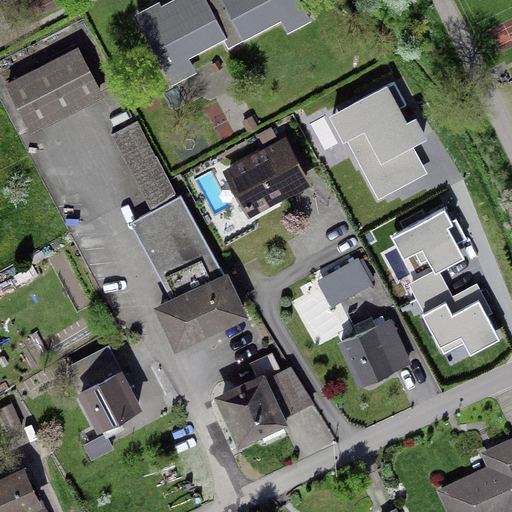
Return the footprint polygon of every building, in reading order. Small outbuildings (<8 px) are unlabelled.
[(174,0),(158,8),(161,14),(139,25),(160,64),(182,52),(184,57),(223,37),(242,27),(244,31),(282,10),(288,21),(302,14),(294,0),(174,0)] [(26,127),(97,90),(76,49),(5,86),(26,127)] [(387,77),(331,108),(378,195),(427,168),(412,140),(426,132),(415,112),(408,116),(403,106),(408,103),(395,79),(389,81),(387,77)] [(275,198),(303,182),(282,142),(226,172),(248,212),(249,212),(251,215),(277,201),(275,198)] [(223,277),(179,195),(137,218),(180,298),(158,308),(175,344),(240,314),(223,277)] [(445,202),(391,230),(404,254),(415,248),(422,261),(429,257),(434,267),(408,280),(444,350),(466,338),(472,348),(500,334),(488,312),(492,309),(477,280),(452,293),(437,265),(463,251),(457,240),(466,236),(455,215),(452,216),(445,202)] [(366,286),(352,261),(327,275),(340,300),(366,286)] [(359,384),(393,368),(384,348),(397,342),(388,321),(340,342),(359,384)] [(277,418),(310,403),(288,368),(275,374),(266,357),(251,364),(258,380),(220,398),(239,438),(241,437),(247,440),(261,433),(264,440),(282,431),(277,420),(278,420),(277,418)] [(85,372),(72,378),(97,427),(100,426),(104,435),(120,427),(116,418),(136,407),(127,390),(132,388),(125,374),(120,377),(117,372),(91,385),(85,372)] [(0,418),(7,433),(19,427),(9,404),(0,408),(0,418)] [(511,511),(511,441),(507,444),(511,453),(511,458),(440,492),(449,511),(511,511)] [(24,511),(42,511),(38,501),(35,503),(21,471),(0,480),(0,511),(16,511),(23,509),(24,511)]
